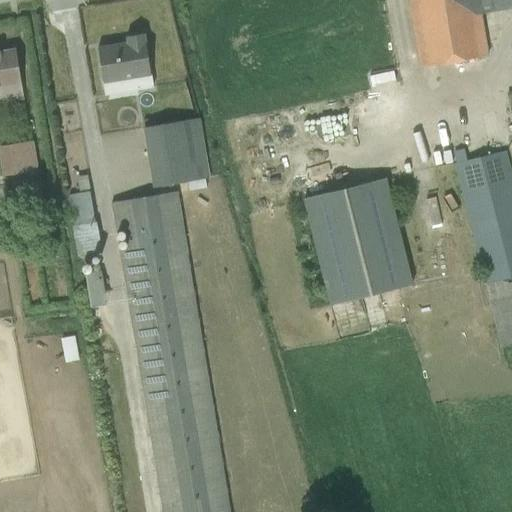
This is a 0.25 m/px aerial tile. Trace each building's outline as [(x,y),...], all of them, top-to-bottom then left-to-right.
[(511,8),(511,0),(409,0),(421,67),(487,56),(480,14),(511,8)] [(105,94),(153,86),(143,33),(125,36),(126,43),(97,48),(105,94)] [(0,103),(23,100),(14,50),(0,51),(0,103)] [(152,187),(209,177),(198,117),(141,128),(152,187)] [(0,145),(0,170),(1,176),(38,170),(33,141),(0,145)] [(455,163),(499,346),(511,342),(511,182),(504,151),(466,160),(463,148),(453,151),(456,163),(455,163)] [(78,256),(100,252),(87,175),(75,177),(79,193),(69,195),(78,256)] [(411,283),(385,178),(302,198),(328,304),(411,283)] [(118,250),(162,511),(229,511),(177,191),(111,202),(115,230),(125,229),(128,248),(118,250)] [(91,305),(106,303),(100,269),(85,272),(91,305)]
